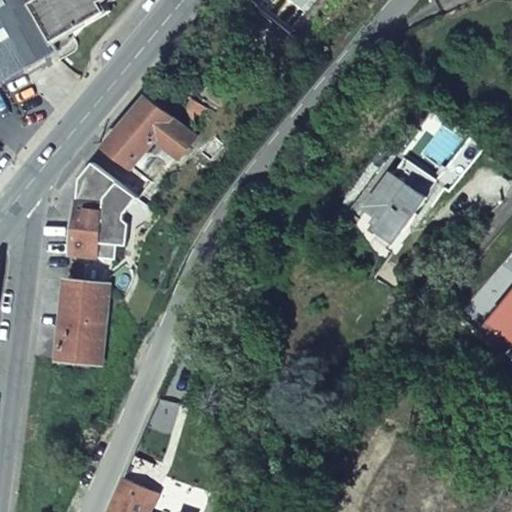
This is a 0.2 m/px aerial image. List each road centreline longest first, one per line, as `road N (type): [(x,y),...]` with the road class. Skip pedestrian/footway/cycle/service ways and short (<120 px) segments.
road 1 (residential): [(91,511),(216,231),(407,0)]
road 2 (tertiary): [(0,468),(28,186)]
road 3 (secondary): [(28,186),(184,0)]
